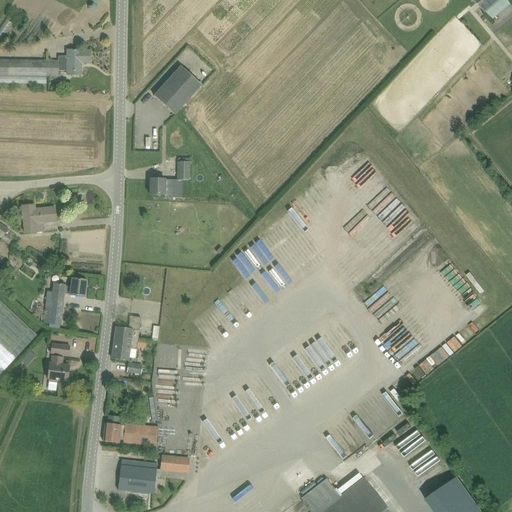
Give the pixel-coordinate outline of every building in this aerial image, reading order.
[(473,0),(485,13),(500,0),(473,0)] [(58,56),(58,61),(58,71),(72,72),(72,75),(81,75),(81,62),(85,62),(85,63),(91,63),(91,51),(68,51),(68,56),(58,56)] [(0,59),(0,83),(46,84),(46,77),(47,76),(58,77),(58,71),(58,61),(0,59)] [(154,96),(175,115),(202,85),(181,66),(154,96)] [(177,179),(190,179),(190,162),(178,161),(177,179)] [(165,180),(150,179),(150,195),(165,195),(165,187),(173,187),(173,180),(165,180)] [(43,222),(56,221),(55,208),(35,209),(34,205),(22,206),(25,233),(37,233),(44,232),(43,222)] [(8,229),(0,223),(0,236),(2,238),(8,229)] [(290,252),(286,255),(301,277),(305,274),(290,252)] [(43,257),(42,264),(49,265),(50,258),(43,257)] [(32,277),(36,272),(24,264),(20,270),(32,277)] [(282,288),(286,284),(271,268),(263,275),(273,285),(277,282),(282,288)] [(84,299),(85,297),(87,281),(72,279),(71,286),(55,284),(53,300),(50,300),(47,319),(61,320),(63,303),(64,294),(71,295),(70,297),(84,299)] [(0,374),(30,343),(37,335),(0,300),(0,374)] [(138,330),(139,330),(141,318),(130,317),(129,328),(116,327),(112,359),(129,361),(130,349),(136,350),(138,339),(137,339),(138,330)] [(324,332),(337,355),(342,353),(329,329),(324,332)] [(309,343),(298,352),(316,375),(326,366),(326,367),(332,362),(323,350),(328,347),(319,335),(309,343)] [(70,346),(60,345),(51,344),(50,353),(69,355),(70,346)] [(27,355),(33,360),(36,356),(31,352),(27,355)] [(48,378),(68,381),(69,365),(62,365),(63,358),(53,357),(52,363),(50,363),(48,378)] [(286,361),(302,383),(307,380),(291,357),(286,361)] [(127,372),(141,374),(142,365),(128,363),(127,372)] [(120,425),(120,417),(109,416),(108,424),(105,423),(103,441),(119,443),(120,440),(124,440),(123,442),(156,446),(158,428),(125,424),(125,426),(120,425)] [(162,456),(161,470),(188,473),(189,458),(162,456)] [(157,464),(121,460),(118,490),(154,494),(157,464)] [(485,511),(462,476),(430,497),(439,511),(485,511)] [(389,511),(363,478),(339,496),(326,479),(301,498),(311,511),(389,511)]
